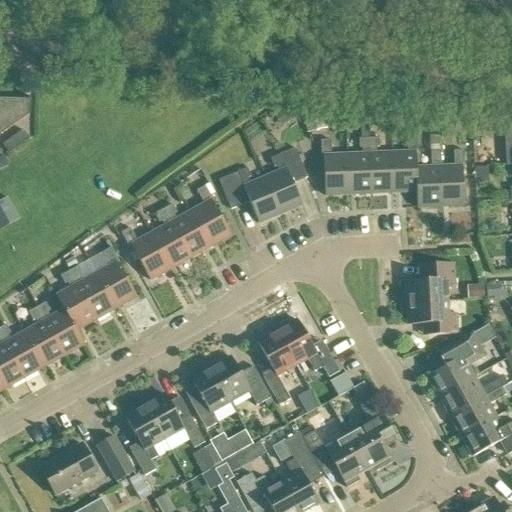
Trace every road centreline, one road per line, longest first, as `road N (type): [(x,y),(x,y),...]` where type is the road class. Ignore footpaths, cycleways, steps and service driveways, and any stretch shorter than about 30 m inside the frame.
road 1 (track): [(148,28),(180,40),(511,82)]
road 2 (residential): [(0,429),(315,259)]
road 3 (residential): [(381,511),(421,490),(431,468),(315,259)]
road 4 (residential): [(0,40),(94,39),(237,0)]
